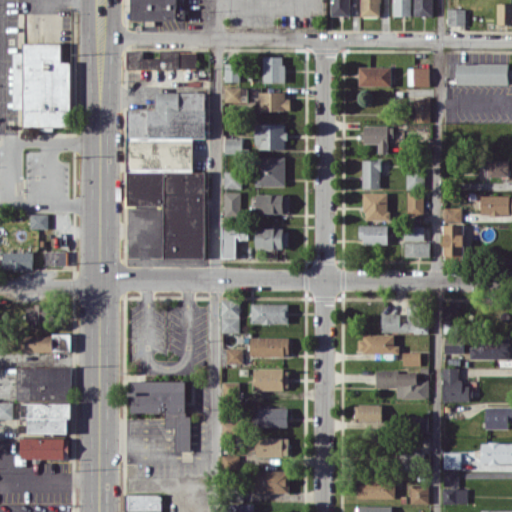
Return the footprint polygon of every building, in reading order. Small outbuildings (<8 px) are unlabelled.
[(131,0),(131,19),(177,19),(177,0),(131,0)] [(350,0),(331,0),(331,15),(350,15),(350,0)] [(380,15),(380,0),(361,0),(361,15),(380,15)] [(393,0),(394,15),(411,15),(411,0),(393,0)] [(433,15),(432,0),(414,0),(414,15),(433,15)] [(497,24),(511,24),(511,3),(498,3),(497,24)] [(465,8),(447,8),(447,25),(465,25),(465,8)] [(23,125),(70,126),(71,61),(62,61),(62,43),(24,42),(24,52),(14,52),(13,107),(23,107),(23,125)] [(197,68),(197,51),(128,50),(128,68),(197,68)] [(264,82),(285,82),(285,55),(263,56),(264,82)] [(225,81),(240,81),(240,62),(224,63),(225,81)] [(511,62),(458,62),(457,83),(511,84),(511,62)] [(359,85),(391,85),(391,66),(359,66),(359,85)] [(408,67),(408,85),(430,85),(430,66),(408,67)] [(241,87),(225,87),(225,101),(241,101),(241,87)] [(289,91),(257,91),(257,110),(289,110),(289,91)] [(127,108),(127,205),(164,205),(164,257),(205,257),(205,171),(193,171),(193,138),(206,138),(206,92),(157,92),(157,108),(127,108)] [(431,121),(430,97),(414,98),(414,122),(431,121)] [(286,123),(256,123),(256,148),(286,149),(286,123)] [(394,125),(363,126),(363,143),(378,143),(378,152),(389,152),(388,141),(394,141),(394,125)] [(242,137),(225,137),(225,153),(242,153),(242,137)] [(285,185),(286,156),(257,156),(256,185),(285,185)] [(362,159),(363,188),(381,187),(380,159),(362,159)] [(509,176),(510,159),(488,159),(487,175),(509,176)] [(406,188),(424,188),(424,167),(406,167),(406,188)] [(224,188),(242,188),(243,171),(224,171),(224,188)] [(224,214),(241,214),(241,191),(224,191),(224,214)] [(389,191),(364,192),(364,219),(389,219),(389,191)] [(424,191),(408,191),(407,214),(424,214),(424,191)] [(257,213),(290,213),(290,193),(257,194),(257,213)] [(511,194),(482,194),(481,214),(511,214),(511,194)] [(462,207),(446,207),(446,221),(461,221),(462,207)] [(48,213),(31,213),(31,228),(48,228),(48,213)] [(388,224),(360,224),(360,244),(388,243),(388,224)] [(464,224),(444,224),(443,255),(463,255),(464,224)] [(405,240),(424,239),(424,225),(405,225),(405,240)] [(222,257),(236,257),(236,238),(248,238),(248,226),(222,226),(222,257)] [(257,248),(289,247),(289,228),(256,228),(257,248)] [(405,256),(430,256),(430,241),(405,242),(405,256)] [(34,268),(33,251),(3,252),(4,269),(34,268)] [(67,251),(46,251),(46,264),(67,264),(67,251)] [(221,332),(240,332),(241,299),(222,299),(221,332)] [(289,323),(289,303),(252,303),(252,323),(289,323)] [(27,304),(27,322),(49,322),(49,304),(27,304)] [(443,323),(458,324),(459,305),(444,304),(443,323)] [(382,331),(426,332),(427,305),(408,305),(408,322),(400,321),(400,313),(382,313),(382,331)] [(71,351),(71,334),(24,334),(24,351),(71,351)] [(395,334),(360,334),(360,353),(400,353),(400,344),(394,344),(395,334)] [(445,352),(464,352),(463,335),(444,335),(445,352)] [(251,355),(290,355),(290,337),(251,336),(251,355)] [(510,358),(510,339),(475,338),(475,346),(470,346),(470,357),(510,358)] [(243,362),(243,347),(227,347),(227,362),(243,362)] [(421,365),(421,351),(403,352),(403,365),(421,365)] [(29,433),(71,433),(71,366),(17,366),(17,401),(22,401),(22,418),(29,418),(29,433)] [(443,400),(472,400),(472,386),(460,385),(460,367),(443,367),(443,400)] [(289,389),(289,368),(254,368),(254,389),(289,389)] [(418,370),(376,371),(377,387),(397,387),(397,398),(429,398),(429,379),(418,379),(418,370)] [(166,412),(165,427),(176,427),(175,450),(191,450),(191,415),(186,415),(187,380),(131,379),(131,411),(166,412)] [(240,395),(240,381),(223,380),(223,394),(240,395)] [(13,401),(0,401),(0,417),(13,418),(13,401)] [(354,421),(383,421),(383,404),(355,403),(354,421)] [(511,405),(486,406),(486,428),(511,427),(511,405)] [(288,426),(288,407),(259,407),(259,426),(288,426)] [(428,416),(411,415),(411,432),(428,432),(428,416)] [(290,456),(290,437),(256,436),(256,456),(290,456)] [(69,458),(69,437),(21,438),(21,458),(69,458)] [(481,462),(511,462),(511,442),(482,442),(481,462)] [(461,452),(444,451),(444,467),(461,468),(461,452)] [(240,454),(223,454),(224,469),(240,469),(240,454)] [(443,485),(459,486),(459,470),(444,469),(443,485)] [(290,470),(254,470),(255,492),(290,491),(290,470)] [(396,497),(396,479),(358,480),(358,498),(396,497)] [(428,484),(410,484),(411,503),(429,502),(428,484)] [(443,502),(467,503),(467,487),(443,487),(443,502)] [(161,511),(162,494),(126,493),(126,511),(161,511)] [(254,511),(255,503),(224,504),(224,511),(254,511)]
